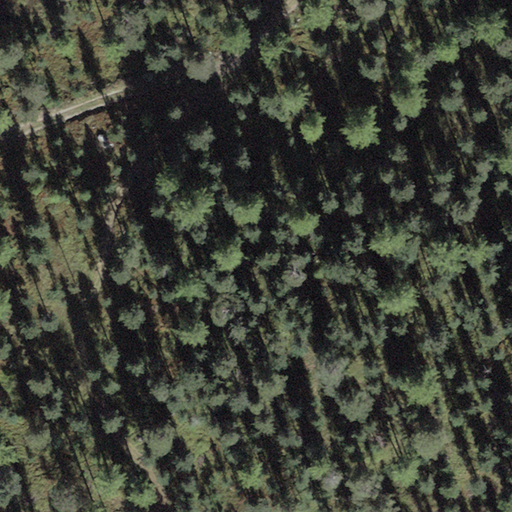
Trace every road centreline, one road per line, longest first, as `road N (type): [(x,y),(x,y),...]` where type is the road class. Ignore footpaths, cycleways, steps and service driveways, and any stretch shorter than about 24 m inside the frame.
road 1 (track): [(245,52),(129,171),(111,201),(99,270),(76,324),(103,420),(151,479),(163,511)]
road 2 (track): [(299,0),(245,52),(213,70),(0,135)]
